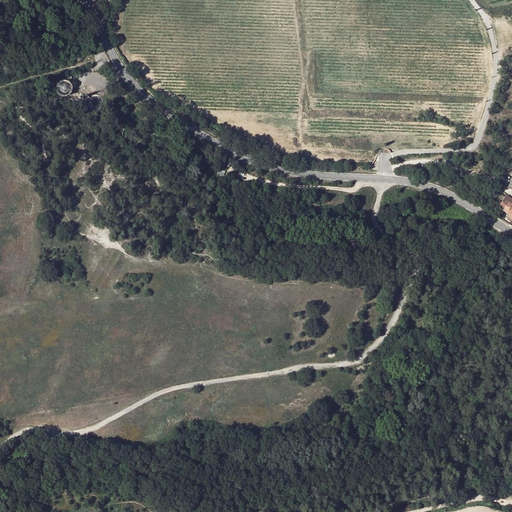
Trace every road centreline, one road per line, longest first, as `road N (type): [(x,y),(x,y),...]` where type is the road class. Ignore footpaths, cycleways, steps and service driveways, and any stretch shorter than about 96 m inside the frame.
road 1 (tertiary): [(82,0),(133,87),(218,149),(258,167),(429,186),(511,232)]
road 2 (track): [(222,151),(232,171),(291,185),(346,192),(360,177)]
road 3 (unknown): [(383,169),(446,165),(511,195)]
